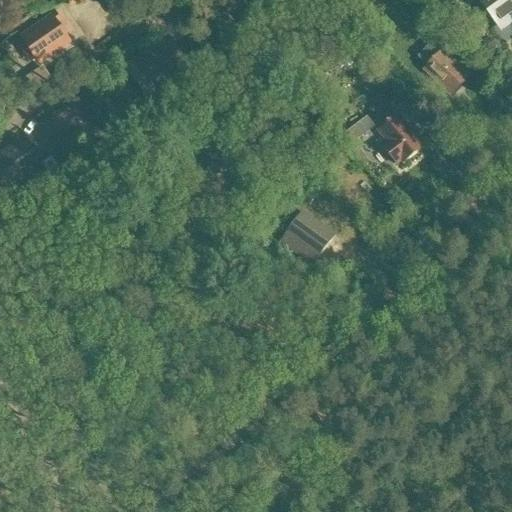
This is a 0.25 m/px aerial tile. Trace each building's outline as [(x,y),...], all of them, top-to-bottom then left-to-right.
[(251,37),(272,24),(265,12),(260,15),(251,0),(246,0),(234,8),(251,37)] [(511,27),(511,0),(475,0),(501,35),(511,27)] [(64,37),(71,33),(61,18),(54,23),(52,19),(22,40),(25,44),(21,47),(32,63),(36,60),(39,64),(68,43),(64,37)] [(182,71),(186,69),(168,43),(137,63),(155,89),(171,78),(173,81),(183,74),(182,71)] [(416,59),(428,70),(424,74),(450,99),(468,79),(442,55),(440,56),(429,46),(416,59)] [(387,116),(383,98),(369,101),(373,119),(387,116)] [(403,165),(423,150),(398,117),(378,133),(387,145),(383,149),(396,166),(401,163),(403,165)] [(205,175),(226,145),(205,130),(184,160),(205,175)] [(25,183),(41,173),(21,144),(0,158),(0,180),(7,192),(24,181),(25,183)] [(375,233),(378,208),(360,207),(357,231),(375,233)] [(311,220),(291,242),(317,268),(338,246),(311,220)]
